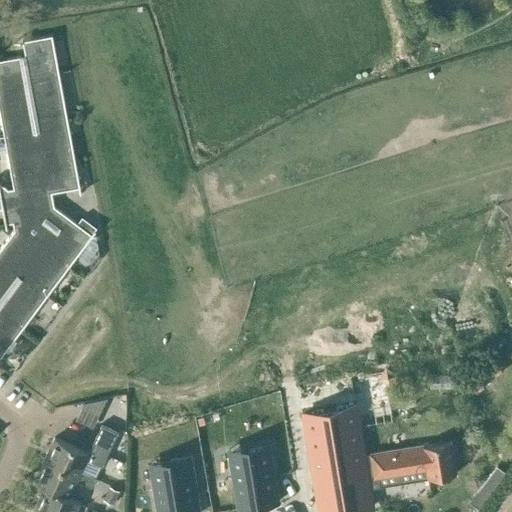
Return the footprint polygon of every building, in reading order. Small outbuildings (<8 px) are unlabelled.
[(81,217),(77,223),(53,206),(51,192),(79,187),(51,35),(22,40),(25,55),(0,59),(0,121),(12,192),(9,192),(8,190),(7,189),(6,188),(4,186),(2,185),(0,184),(0,207),(1,208),(3,215),(14,213),(16,221),(12,221),(14,230),(0,247),(0,356),(91,235),(92,236),(93,235),(92,234),(95,231),(94,230),(95,228),(81,217)] [(81,408),(98,416),(107,398),(83,403),(81,408)] [(354,404),(303,413),(307,435),(310,451),(319,511),(338,511),(371,507),(368,487),(363,454),(354,404)] [(178,426),(207,425),(206,417),(178,418),(178,426)] [(53,438),(43,460),(79,477),(77,481),(90,487),(95,478),(81,471),(86,459),(101,465),(105,456),(117,431),(102,424),(90,449),(88,454),(53,438)] [(423,444),(369,453),(373,477),(398,473),(399,482),(455,473),(450,441),(423,446),(423,444)] [(250,461),(231,464),(238,508),(277,502),(268,447),(249,450),(250,461)] [(43,460),(33,482),(43,487),(43,486),(68,499),(69,498),(77,481),(79,477),(43,460)] [(171,473),(152,477),(157,511),(197,511),(189,460),(170,463),(171,473)] [(43,487),(33,508),(41,511),(74,511),(79,503),(69,498),(68,499),(43,486),(43,487)] [(109,487),(103,499),(112,504),(119,492),(109,487)]
